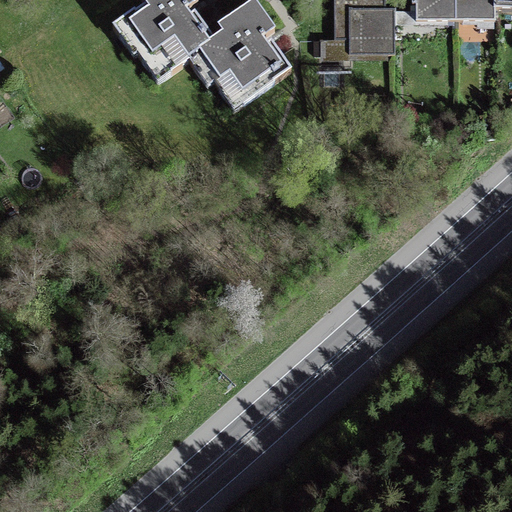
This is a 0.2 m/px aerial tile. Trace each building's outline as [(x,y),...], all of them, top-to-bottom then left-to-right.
[(166,81),(189,64),(188,63),(214,44),(194,16),(189,20),(185,15),(198,5),(194,0),(144,0),(142,2),(146,8),(136,16),(135,14),(112,30),(126,49),(135,42),(143,53),(137,57),(149,74),(157,68),(166,81)] [(395,11),(386,11),(385,0),(333,0),(334,42),(349,42),(349,57),(395,56),(395,11)] [(456,23),(455,0),(411,0),(412,7),(416,7),(416,24),(456,23)] [(455,0),(456,23),(495,23),(495,11),(494,11),(494,0),(455,0)] [(511,0),(494,0),(494,11),(495,11),(511,10),(511,0)] [(274,34),(254,5),(218,31),(223,37),(214,44),(188,63),(189,64),(200,80),(209,73),(217,84),(214,86),(225,103),(234,97),(242,108),(291,74),(271,45),(266,49),(262,43),(274,34)]
